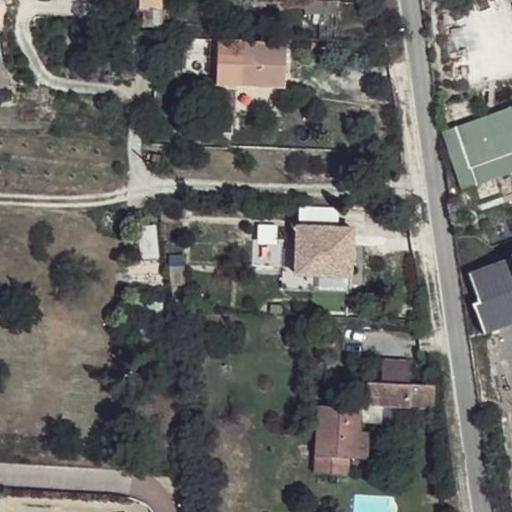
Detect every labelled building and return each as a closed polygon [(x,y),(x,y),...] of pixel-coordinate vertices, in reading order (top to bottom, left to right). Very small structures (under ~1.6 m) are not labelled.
[(0,0),(0,8),(15,9),(14,0),(0,0)] [(169,0),(139,0),(139,8),(148,7),(161,8),(169,8),(169,0)] [(338,0),(306,0),(307,13),(314,13),(314,20),(323,19),(322,39),(337,39),(338,0)] [(162,22),(161,8),(148,7),(147,23),(162,22)] [(211,34),(187,33),(185,68),(212,69),(213,34),(211,34)] [(184,35),(173,34),(172,55),(183,55),(184,35)] [(245,36),(221,35),(220,50),(244,50),(245,36)] [(283,38),(245,36),(244,50),(220,50),(218,79),(288,83),(290,38),(283,38)] [(178,59),(165,58),(164,69),(177,70),(178,59)] [(464,190),(511,173),(511,108),(445,131),(464,190)] [(154,224),(141,225),(144,258),(157,257),(154,224)] [(300,226),(297,273),(336,274),(352,274),(353,227),(300,226)] [(184,253),(170,254),(171,284),(186,283),(184,253)] [(511,259),(468,275),(478,303),(472,305),(483,336),(511,325),(511,259)] [(164,299),(126,300),(127,316),(164,314),(164,299)] [(163,319),(136,319),(136,332),(158,332),(158,334),(136,335),(136,349),(158,348),(159,350),(164,349),(164,329),(163,319)] [(333,337),(312,337),(311,345),(333,347),(333,337)] [(384,383),(411,384),(410,363),(385,362),(384,383)] [(383,424),(384,404),(436,406),(437,385),(411,384),(384,383),(367,382),(366,401),(358,401),(358,407),(317,405),(313,471),(346,474),(348,458),(358,458),(360,431),(361,423),(383,424)] [(360,431),(358,458),(376,459),(378,432),(360,431)] [(19,511),(20,502),(2,501),(1,511),(19,511)]
